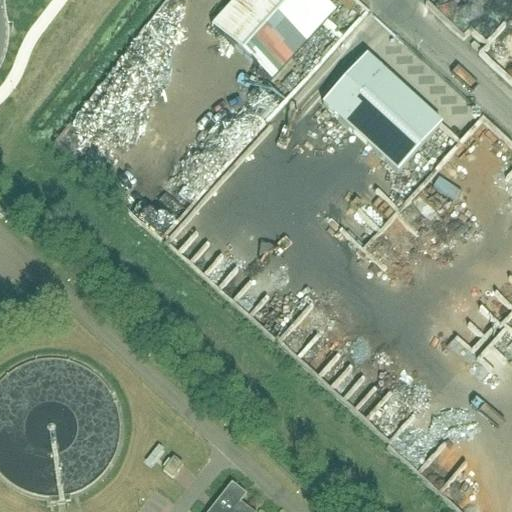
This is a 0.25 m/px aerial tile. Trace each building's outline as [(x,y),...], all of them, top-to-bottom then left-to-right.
[(333,15),(316,0),(238,0),(212,29),(271,82),(333,15)] [(457,11),(447,17),(457,33),(467,27),(457,11)] [(440,130),(366,62),(321,109),(396,178),(440,130)] [(131,94),(146,77),(138,70),(123,87),(131,94)] [(226,74),(209,86),(215,96),(233,84),(226,74)] [(112,153),(101,163),(109,173),(121,163),(112,153)] [(226,184),(207,206),(218,216),(238,194),(226,184)] [(181,469),(173,462),(163,474),(172,481),(181,469)] [(136,482),(112,511),(113,511),(130,511),(136,506),(148,491),(136,482)] [(245,499),(230,487),(210,511),(245,511),(239,506),(245,499)]
